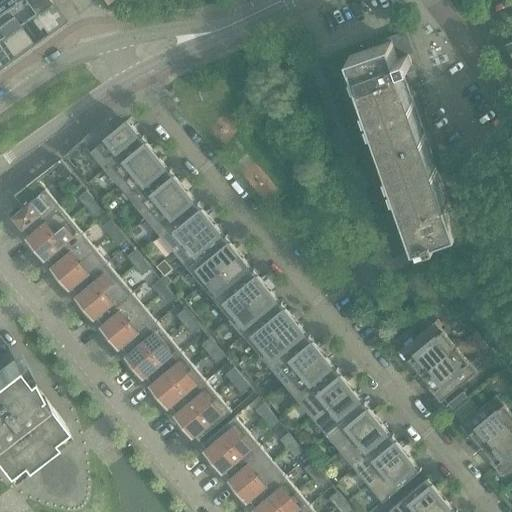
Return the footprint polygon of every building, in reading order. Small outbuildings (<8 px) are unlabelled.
[(4,0),(3,2),(31,41),(47,30),(25,0),(4,0)] [(63,18),(50,0),(25,0),(47,30),(57,23),(56,23),(63,18)] [(3,2),(0,3),(0,30),(16,52),(31,41),(3,2)] [(0,30),(0,63),(16,52),(0,30)] [(402,68),(412,64),(408,54),(407,55),(401,38),(392,41),(349,56),(379,139),(397,192),(416,246),(420,245),(421,248),(421,249),(430,246),(430,245),(438,242),(437,239),(459,231),(402,68)] [(116,130),(109,122),(111,120),(110,119),(84,141),(106,168),(143,137),(133,125),(130,127),(125,122),(116,130)] [(143,137),(106,168),(120,184),(157,153),(143,137)] [(157,153),(120,184),(134,201),(171,170),(157,153)] [(66,179),(73,173),(61,160),(55,165),(66,179)] [(171,170),(134,201),(148,217),(184,187),(171,170)] [(28,204),(14,215),(27,230),(59,203),(39,179),(17,197),(18,198),(21,196),(28,204)] [(184,187),(148,217),(161,234),(198,203),(184,187)] [(87,190),(78,197),(86,206),(94,199),(87,190)] [(94,199),(86,206),(94,216),(102,209),(94,199)] [(59,203),(27,230),(39,245),(72,218),(59,203)] [(198,203),(161,234),(175,251),(212,220),(198,203)] [(72,218),(39,245),(52,260),(84,233),(72,218)] [(111,220),(103,227),(110,236),(119,229),(111,220)] [(212,220),(175,251),(189,267),(226,236),(212,220)] [(119,229),(110,236),(118,246),(127,238),(119,229)] [(84,233),(52,260),(64,275),(96,248),(84,233)] [(226,236),(189,267),(203,284),(240,253),(226,236)] [(96,248),(64,275),(76,289),(109,262),(96,248)] [(136,249),(127,256),(135,265),(144,258),(136,249)] [(240,253),(203,284),(217,301),(254,270),(240,253)] [(144,258),(135,265),(143,275),(152,268),(144,258)] [(165,259),(157,266),(164,276),(166,274),(173,269),(165,259)] [(109,262),(76,289),(89,304),(121,277),(109,262)] [(254,270),(217,301),(231,317),(268,286),(254,270)] [(164,276),(161,279),(167,286),(172,281),(166,274),(164,276)] [(121,277),(89,304),(101,319),(133,292),(121,277)] [(161,279),(152,286),(160,295),(168,288),(161,279)] [(268,286),(231,317),(245,334),(282,303),(268,286)] [(168,288),(160,295),(168,305),(176,297),(168,288)] [(133,292),(101,319),(113,334),(146,307),(133,292)] [(282,303),(245,334),(258,350),(295,319),(282,303)] [(146,307),(113,334),(126,349),(158,322),(146,307)] [(185,308),(177,315),(184,325),(193,317),(185,308)] [(193,317),(184,325),(192,334),(201,327),(193,317)] [(295,319),(258,350),(272,367),(309,336),(295,319)] [(414,364),(413,364),(422,375),(457,346),(436,321),(399,352),(403,357),(407,362),(410,360),(414,364)] [(158,322),(126,349),(138,363),(170,336),(158,322)] [(170,336),(138,363),(150,378),(183,351),(170,336)] [(309,336),(272,367),(286,383),(323,353),(309,336)] [(210,338),(201,345),(209,354),(218,347),(210,338)] [(433,392),(437,397),(441,402),(478,372),(457,346),(422,375),(431,386),(435,390),(433,392)] [(218,347),(209,354),(217,364),(226,356),(218,347)] [(183,351),(150,378),(163,393),(195,366),(183,351)] [(323,353),(286,383),(300,400),(337,369),(323,353)] [(13,359),(0,369),(0,461),(5,468),(6,466),(10,471),(66,428),(62,423),(64,422),(44,396),(40,398),(37,394),(35,391),(38,389),(28,370),(24,374),(13,359)] [(195,366),(163,393),(175,408),(207,381),(195,366)] [(235,367),(226,374),(234,384),(242,376),(235,367)] [(337,369),(300,400),(314,417),(351,386),(337,369)] [(242,376),(234,384),(242,393),(250,386),(242,376)] [(207,381),(175,408),(187,422),(220,395),(207,381)] [(351,386),(314,417),(328,433),(365,403),(351,386)] [(220,395),(187,422),(201,438),(202,438),(201,437),(233,411),(220,395)] [(483,448),(480,451),(480,452),(511,425),(511,412),(497,395),(460,426),(464,431),(465,431),(469,436),(471,434),(475,438),(483,448)] [(264,403),(256,410),(263,419),(272,412),(264,403)] [(365,403),(328,433),(342,450),(379,419),(365,403)] [(272,412),(263,419),(271,429),(280,422),(272,412)] [(205,441),(204,442),(217,458),(249,431),(236,415),(205,442),(205,441)] [(379,419),(342,450),(356,467),(393,436),(379,419)] [(498,471),(502,476),(511,467),(511,425),(480,452),(481,452),(484,449),(492,459),(493,459),(496,464),(494,466),(498,471)] [(249,431),(217,458),(229,473),(262,446),(249,431)] [(289,432),(280,439),(288,449),(297,441),(289,432)] [(393,436),(356,467),(369,483),(406,452),(393,436)] [(297,441),(288,449),(296,458),(305,451),(297,441)] [(262,446),(229,473),(241,487),(274,460),(262,446)] [(406,452),(369,483),(384,501),(421,470),(406,452)] [(274,460),(241,487),(254,502),(286,475),(274,460)] [(313,462),(305,469),(313,478),(321,471),(313,462)] [(321,471),(313,478),(320,487),(329,480),(321,471)] [(286,475),(254,502),(262,511),(271,511),(298,490),(286,475)] [(428,478),(391,509),(393,511),(422,511),(442,495),(428,478)] [(298,490),(271,511),(301,511),(311,504),(298,490)] [(338,491),(329,498),(337,507),(346,500),(338,491)] [(442,495),(422,511),(456,511),(442,495)] [(346,500),(337,507),(340,511),(350,511),(354,510),(346,500)]
